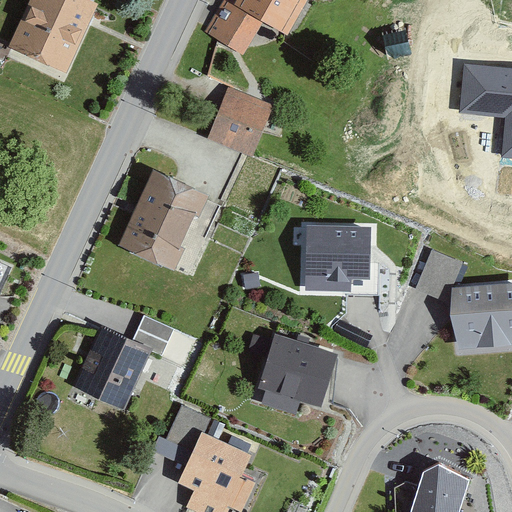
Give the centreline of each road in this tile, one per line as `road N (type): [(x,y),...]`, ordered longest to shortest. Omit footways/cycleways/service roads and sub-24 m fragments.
road 1 (unclassified): [(1,404),(185,0)]
road 2 (residential): [(511,453),(459,404),(409,407),(366,437),(329,507)]
